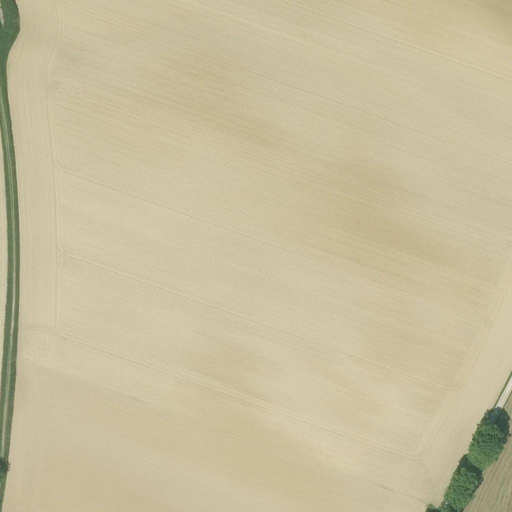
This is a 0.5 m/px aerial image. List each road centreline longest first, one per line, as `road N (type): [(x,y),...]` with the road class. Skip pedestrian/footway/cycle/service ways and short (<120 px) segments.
road 1 (track): [(0,472),(13,296),(0,92)]
road 2 (unclassified): [(444,511),(511,382)]
